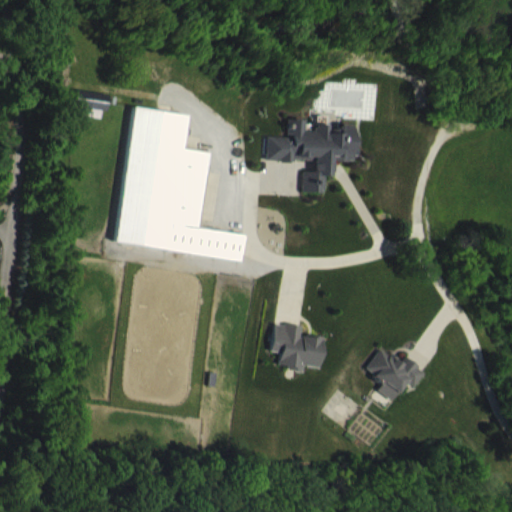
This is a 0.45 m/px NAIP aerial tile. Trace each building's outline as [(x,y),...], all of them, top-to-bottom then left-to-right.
[(73,88),(70,103),(81,105),(80,113),(97,115),(98,108),(103,109),(106,92),(73,88)] [(102,133),(103,125),(109,126),(111,109),(79,104),(76,120),(87,122),(86,130),(102,133)] [(129,104),(108,239),(237,259),(241,233),(193,225),(206,150),(178,146),(184,113),(129,104)] [(282,117),(282,131),(286,131),(286,135),(263,134),(262,157),(275,157),(275,159),(290,159),(289,157),(309,158),(309,169),(299,168),(298,189),(317,189),(318,186),(319,186),(319,172),(328,172),(328,157),(340,158),(343,157),(345,157),(346,156),(347,143),(348,143),(348,123),(335,122),(335,127),(326,127),(326,122),(311,122),(312,125),(309,125),(309,128),(301,128),(301,117),(282,117)] [(268,174),(315,175),(315,186),(304,185),(303,207),(327,208),(327,190),(333,190),(333,175),(354,176),(355,139),(342,139),(341,142),(316,141),(316,145),(306,145),(306,134),(288,133),(288,151),(268,150),(268,174)] [(271,321),(266,349),(277,350),(274,362),(282,364),(283,367),(297,369),(299,368),(300,363),(314,365),(319,334),(303,332),(303,334),(297,333),(299,323),(281,320),(281,323),(271,321)] [(363,365),(371,372),(369,374),(378,382),(374,387),(388,398),(391,395),(389,392),(402,379),(410,385),(421,370),(414,365),(415,364),(401,354),(396,360),(386,352),(385,353),(377,347),(363,365)] [(368,385),(386,396),(380,405),(395,415),(408,396),(416,401),(427,385),(407,372),(404,377),(383,363),(368,385)]
